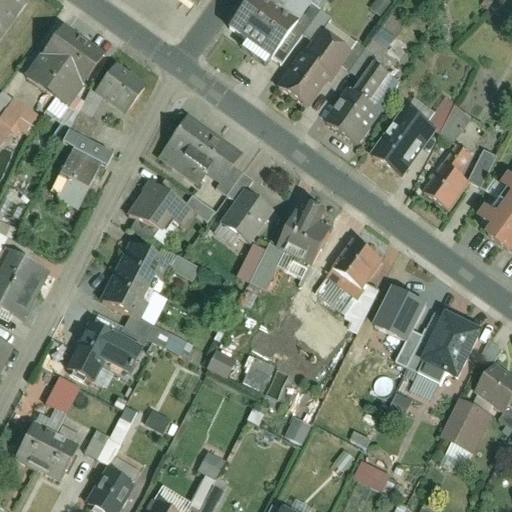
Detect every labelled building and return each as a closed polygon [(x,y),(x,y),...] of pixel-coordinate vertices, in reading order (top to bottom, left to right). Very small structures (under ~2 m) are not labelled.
[(0,0),(0,33),(21,4),(15,0),(0,0)] [(174,0),(191,12),(199,0),(174,0)] [(301,5),(294,0),(242,0),(224,25),(265,55),(301,5)] [(300,0),(317,11),(323,1),(322,0),(300,0)] [(340,48),(308,23),(272,69),(304,94),(340,48)] [(91,62),(42,26),(8,73),(57,108),(91,62)] [(380,30),(362,52),(374,62),(392,40),(380,30)] [(145,84),(109,58),(87,89),(123,115),(145,84)] [(383,101),(348,76),(317,119),(351,145),(383,101)] [(0,135),(8,141),(26,117),(0,98),(0,135)] [(413,101),(406,110),(452,145),(470,122),(443,101),(432,116),(413,101)] [(217,187),(239,154),(181,116),(145,170),(175,190),(190,169),(217,187)] [(426,144),(398,124),(372,159),(400,179),(426,144)] [(67,194),(93,155),(66,137),(40,176),(67,194)] [(471,180),(447,162),(425,190),(449,209),(471,180)] [(150,231),(169,201),(138,182),(119,212),(150,231)] [(267,214),(240,193),(213,227),(240,249),(267,214)] [(511,200),(492,228),(511,242),(511,200)] [(334,232),(292,208),(272,244),(314,268),(334,232)] [(135,316),(166,260),(125,237),(94,293),(135,316)] [(0,314),(7,318),(37,262),(3,244),(0,249),(0,314)] [(386,266),(360,244),(333,275),(359,297),(386,266)] [(431,296),(405,274),(374,311),(400,333),(431,296)] [(132,346),(78,316),(53,361),(74,372),(84,353),(117,371),(132,346)] [(478,337),(454,316),(422,352),(447,373),(478,337)] [(485,344),(480,359),(495,365),(501,349),(485,344)] [(203,372),(226,381),(233,362),(210,353),(203,372)] [(239,386),(260,395),(272,368),(251,360),(239,386)] [(278,401),(286,377),(276,374),(268,398),(278,401)] [(455,402),(438,433),(466,449),(491,403),(499,407),(511,386),(489,374),(469,410),(455,402)] [(421,403),(427,393),(406,380),(399,390),(421,403)] [(385,416),(400,423),(410,403),(395,396),(385,416)] [(106,469),(134,415),(123,410),(107,441),(92,433),(81,456),(106,469)] [(161,436),(168,420),(149,412),(142,427),(161,436)] [(282,441),(301,447),(308,427),(290,420),(282,441)] [(27,425),(12,453),(58,479),(74,451),(27,425)] [(194,474),(202,478),(186,507),(196,511),(221,463),(204,454),(194,474)] [(358,464),(351,483),(382,494),(389,475),(358,464)] [(102,511),(117,511),(131,491),(102,472),(83,499),(102,511)] [(166,511),(152,502),(145,511),(166,511)] [(201,502),(197,511),(207,511),(210,506),(201,502)]
